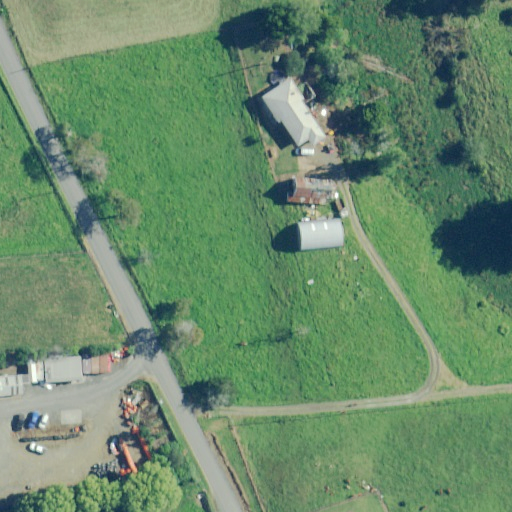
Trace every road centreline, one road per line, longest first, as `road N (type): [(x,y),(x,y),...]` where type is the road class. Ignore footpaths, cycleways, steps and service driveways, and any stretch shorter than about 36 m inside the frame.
road 1 (residential): [(235,511),(0,27)]
road 2 (unknown): [(102,381),(113,409),(110,456),(67,481),(0,495)]
